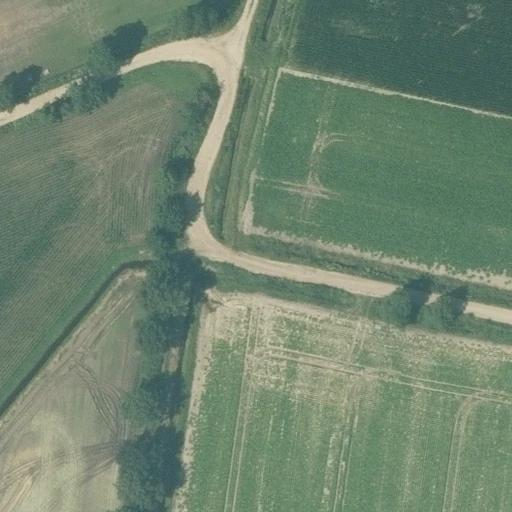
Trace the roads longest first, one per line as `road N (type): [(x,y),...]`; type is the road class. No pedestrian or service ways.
road 1 (track): [(198,238),(226,256),(511,317)]
road 2 (track): [(149,511),(182,267),(198,238)]
road 3 (track): [(0,122),(176,48),(212,53),(232,74)]
road 4 (track): [(198,238),(187,213),(190,179),(253,0)]
